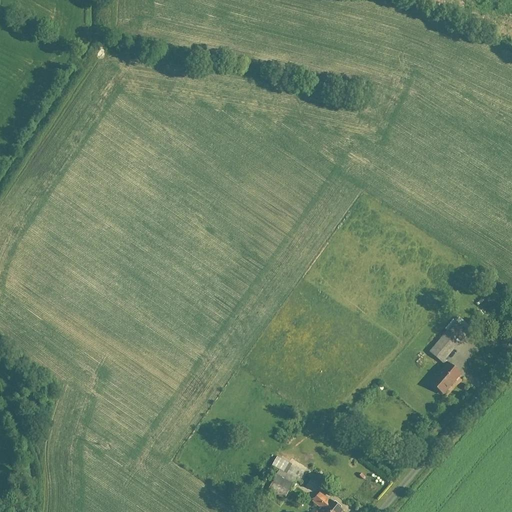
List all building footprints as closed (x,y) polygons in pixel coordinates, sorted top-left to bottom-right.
[(429,354),(442,365),(459,344),(446,333),(429,354)] [(431,386),(444,397),(460,377),(446,367),(431,386)] [(280,460),(274,471),(307,490),(311,482),(305,479),(307,476),(280,460)] [(321,473),(316,479),(321,483),(326,476),(321,473)] [(278,474),(272,484),(289,494),(295,484),(278,474)] [(319,495),(311,505),(319,511),(318,511),(337,511),(335,510),(336,508),(319,495)]
